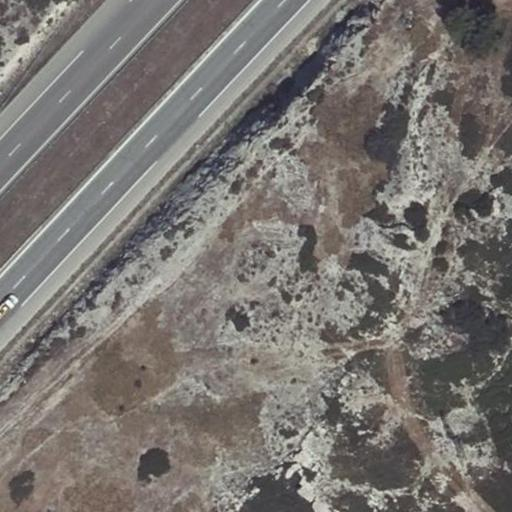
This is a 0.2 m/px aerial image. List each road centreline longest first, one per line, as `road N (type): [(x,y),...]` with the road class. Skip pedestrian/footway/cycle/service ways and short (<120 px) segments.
road 1 (motorway): [(0,299),(287,0)]
road 2 (motorway): [(156,0),(0,163)]
